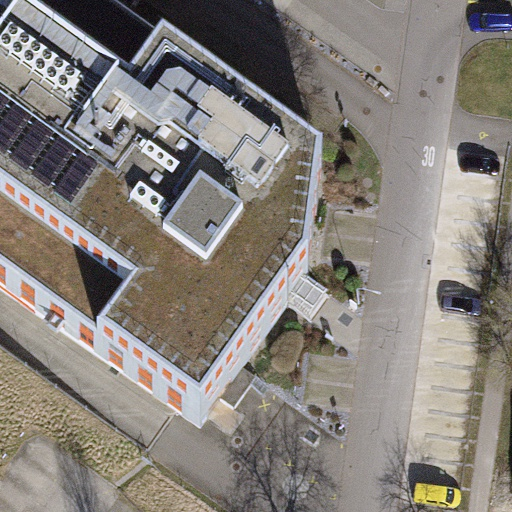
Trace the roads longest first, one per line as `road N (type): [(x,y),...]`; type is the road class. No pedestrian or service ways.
road 1 (residential): [(422,163),(376,511)]
road 2 (unknown): [(231,511),(0,348)]
road 3 (residential): [(195,0),(422,163)]
road 4 (residential): [(441,0),(422,163)]
